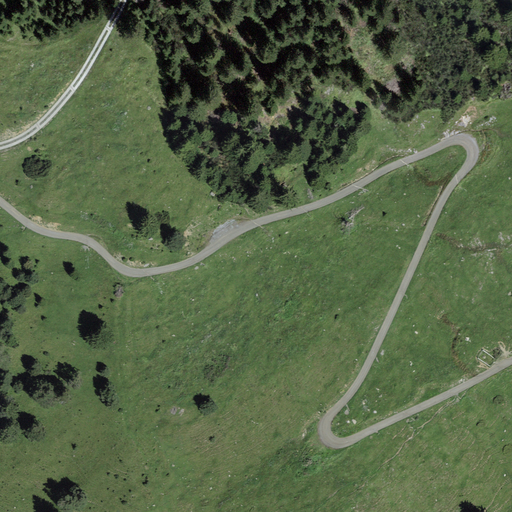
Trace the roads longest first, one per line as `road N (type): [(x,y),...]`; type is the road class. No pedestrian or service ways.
road 1 (track): [(334,447),(320,430),(361,380),(429,222),(471,159),(467,137),(335,199),(235,234),(183,267),(139,275),(88,241),(38,231),(0,202)]
road 2 (track): [(0,147),(28,136),(64,101),(123,0)]
road 3 (track): [(334,447),(511,361)]
